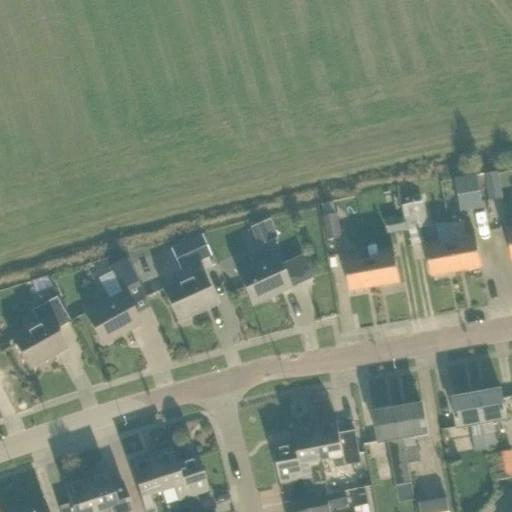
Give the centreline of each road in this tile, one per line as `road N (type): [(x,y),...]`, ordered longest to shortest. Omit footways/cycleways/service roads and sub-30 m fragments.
road 1 (tertiary): [(214,384),(511,327)]
road 2 (tertiary): [(0,452),(214,384)]
road 3 (residential): [(248,511),(214,384)]
